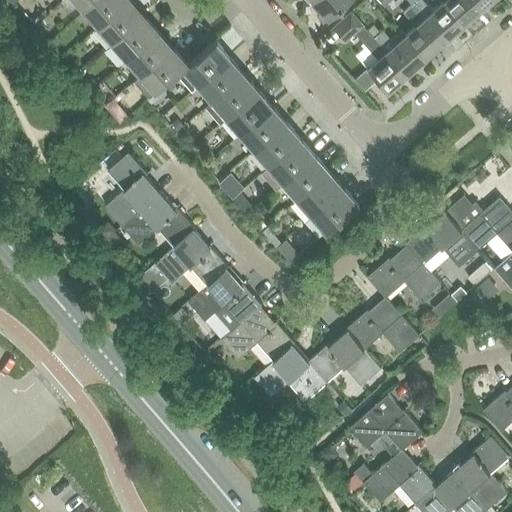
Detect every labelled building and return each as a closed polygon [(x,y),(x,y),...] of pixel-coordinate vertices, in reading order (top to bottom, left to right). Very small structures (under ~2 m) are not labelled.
[(73,0),(82,10),(93,0),(73,0)] [(93,0),(82,10),(97,27),(127,0),(93,0)] [(127,0),(97,27),(111,43),(145,13),(133,0),(127,0)] [(312,0),(321,10),(317,13),(324,21),(347,0),(312,0)] [(408,0),(412,4),(444,41),(463,25),(443,2),(433,11),(423,0),(408,0)] [(444,0),(443,2),(463,25),(482,8),(474,0),(444,0)] [(474,0),(482,8),(491,0),(474,0)] [(415,26),(405,35),(426,58),(444,41),(412,4),(403,12),(415,26)] [(352,12),(334,27),(344,39),(354,31),(362,24),(352,12)] [(111,43),(126,60),(160,30),(145,13),(111,43)] [(43,21),(36,27),(42,33),(48,27),(43,21)] [(362,24),(354,31),(366,45),(378,59),(367,68),(387,91),(407,74),(374,37),(368,29),(363,24),(362,24)] [(374,24),(368,29),(374,37),(381,32),(374,24)] [(381,32),(374,37),(407,74),(426,58),(405,35),(401,30),(391,39),(383,29),(381,32)] [(126,60),(140,76),(174,46),(160,30),(126,60)] [(182,69),(177,74),(191,90),(196,85),(231,55),(216,38),(204,49),(188,63),(189,63),(182,69)] [(177,74),(182,69),(189,63),(188,63),(174,46),(140,76),(135,81),(149,97),(155,93),(177,74)] [(196,85),(211,102),(245,71),(231,55),(196,85)] [(220,122),(225,118),(260,87),(245,71),(211,102),(205,106),(220,122)] [(93,75),(85,82),(91,89),(99,82),(93,75)] [(225,118),(239,134),(274,104),(260,87),(225,118)] [(149,97),(148,98),(152,102),(158,97),(155,93),(149,97)] [(114,98),(105,106),(119,122),(128,115),(114,98)] [(239,134),(253,150),(288,120),(274,104),(239,134)] [(177,118),(170,124),(176,131),(183,125),(177,118)] [(253,150),(268,167),(302,136),(288,120),(253,150)] [(183,126),(177,132),(183,139),(189,134),(183,126)] [(268,167),(261,173),(275,189),(282,183),(317,153),(302,136),(268,167)] [(106,204),(123,224),(161,190),(147,174),(149,173),(130,151),(109,169),(125,188),(106,204)] [(282,183),(296,199),(331,169),(317,153),(282,183)] [(296,199),(310,216),(345,185),(331,169),(296,199)] [(345,185),(310,216),(325,232),(360,202),(345,185)] [(159,226),(174,244),(176,245),(195,229),(197,227),(178,206),(176,207),(161,190),(123,224),(140,243),(159,226)] [(240,191),(234,197),(248,213),(254,207),(240,191)] [(476,201),(459,216),(467,225),(463,229),(480,247),(498,231),(511,247),(511,209),(500,197),(485,210),(476,201)] [(406,242),(408,244),(424,262),(425,262),(443,246),(459,265),(480,247),(463,229),(454,218),(447,210),(430,225),(428,223),(406,242)] [(262,220),(257,224),(262,229),(267,225),(262,220)] [(107,221),(99,227),(108,237),(114,231),(115,230),(107,221)] [(267,225),(262,229),(276,246),(282,241),(267,224),(267,225)] [(192,264),(208,282),(209,283),(228,267),(230,265),(211,243),(209,245),(195,229),(176,245),(174,244),(155,261),(173,281),(192,264)] [(114,231),(108,237),(116,246),(123,241),(114,231)] [(282,241),(276,246),(290,262),(299,254),(285,238),(282,241)] [(369,275),(386,295),(387,295),(405,279),(422,298),(441,280),(425,262),(424,262),(408,244),(392,258),(390,256),(369,275)] [(511,251),(495,267),(511,285),(511,251)] [(476,268),(483,276),(491,269),(484,262),(476,268)] [(208,282),(189,299),(192,302),(206,319),(214,312),(230,330),(241,320),(242,322),(261,305),(263,303),(260,300),(244,282),(242,283),(228,267),(209,283),(208,282)] [(148,268),(139,276),(146,284),(155,276),(148,268)] [(487,275),(476,285),(487,297),(498,287),(487,275)] [(452,293),(458,300),(467,292),(461,285),(452,293)] [(346,327),(348,329),(364,348),(365,347),(383,332),(400,351),(420,334),(387,295),(386,295),(367,312),(365,311),(346,327)] [(450,297),(439,306),(445,312),(455,303),(450,297)] [(192,302),(183,310),(198,327),(207,319),(206,319),(192,302)] [(258,340),(274,358),(275,360),(294,343),(296,341),(277,320),(275,321),(261,305),(242,322),(241,320),(230,330),(222,337),(240,357),(258,340)] [(331,341),(309,360),(327,380),(346,364),(363,384),(382,367),(365,347),(364,348),(348,329),(332,343),(331,341)] [(275,360),(274,358),(255,375),(273,395),(290,380),(306,399),(327,380),(309,360),(294,343),(275,360)] [(219,354),(214,359),(220,366),(225,361),(219,354)] [(511,386),(508,391),(506,389),(484,408),(502,429),(511,420),(511,386)] [(385,430),(401,449),(402,450),(403,449),(425,430),(405,408),(404,410),(389,393),(350,427),(367,446),(385,430)] [(344,400),(336,406),(345,415),(352,409),(344,400)] [(472,455),(456,470),(489,507),(508,490),(492,471),(510,455),(492,434),(470,454),(472,455)] [(331,444),(321,452),(330,462),(340,454),(331,444)] [(401,484),(417,503),(438,485),(419,463),(418,465),(403,449),(402,450),(401,449),(373,473),(364,481),(382,501),(401,484)] [(364,463),(354,472),(362,482),(364,481),(373,473),(364,463)] [(456,470),(438,485),(417,503),(425,511),(447,511),(454,507),(458,511),(482,511),(489,507),(456,470)]
